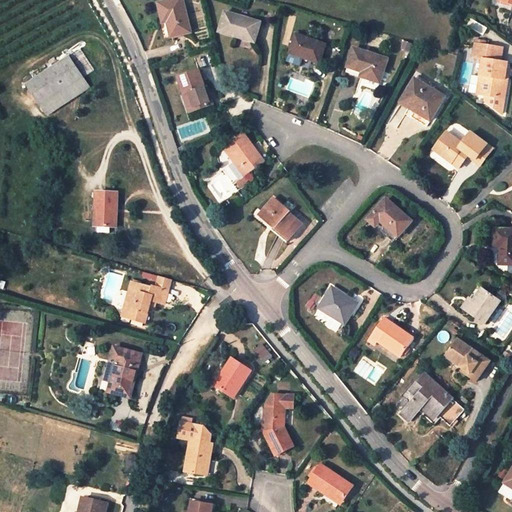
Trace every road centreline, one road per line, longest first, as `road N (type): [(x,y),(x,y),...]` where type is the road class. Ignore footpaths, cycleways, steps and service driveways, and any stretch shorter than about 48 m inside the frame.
road 1 (unclassified): [(108,0),(134,47),(180,177),(240,285)]
road 2 (residential): [(316,244),(408,292),(435,276),(452,250),(452,220),(384,170)]
road 3 (unclassified): [(259,306),(410,483),(441,508)]
road 4 (residential): [(129,511),(155,416),(184,350),(240,285)]
road 5 (residential): [(511,374),(441,508)]
